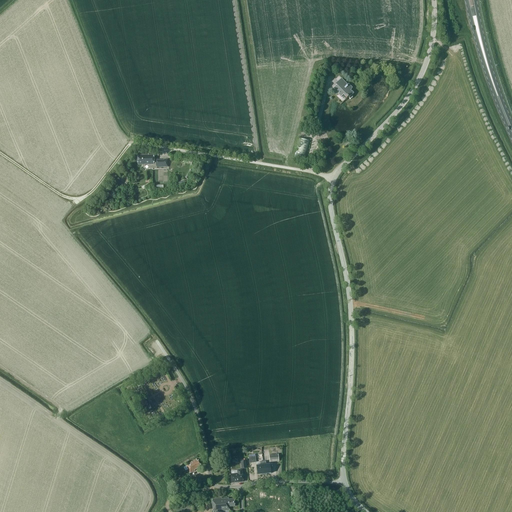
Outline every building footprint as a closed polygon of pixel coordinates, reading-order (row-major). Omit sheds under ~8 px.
[(349,84),(348,85),(342,79),(336,84),(337,85),(334,88),(338,92),(339,91),(340,92),(338,94),(341,98),(344,95),(347,99),(348,97),(350,100),(353,97),(352,96),(354,94),(351,90),(353,88),(349,84)] [(300,139),(294,158),(304,161),(309,141),(300,139)] [(154,161),(154,153),(148,153),(148,155),(138,155),(138,164),(149,164),(149,168),(157,168),(157,167),(168,167),(168,159),(165,159),(165,160),(156,160),(156,161),(154,161)] [(189,180),(194,172),(189,171),(185,178),(189,180)] [(197,461),(196,459),(186,465),(191,473),(195,471),(194,470),(198,468),(199,469),(201,467),(200,465),(201,465),(198,461),(197,461)] [(263,462),(264,474),(271,474),(270,465),(266,465),(266,462),(263,462)] [(232,475),(232,483),(243,482),(242,470),(238,471),(238,474),(232,475)] [(199,477),(199,478),(197,475),(192,478),(196,484),(201,481),(199,477)] [(267,490),(252,492),(253,500),(268,498),(267,490)] [(222,499),(222,498),(212,499),(213,511),(221,511),(222,511),(229,511),(229,507),(235,506),(234,499),(229,500),(228,499),(222,499)]
